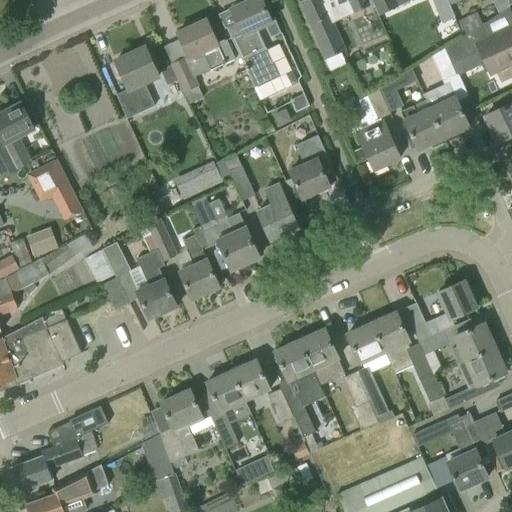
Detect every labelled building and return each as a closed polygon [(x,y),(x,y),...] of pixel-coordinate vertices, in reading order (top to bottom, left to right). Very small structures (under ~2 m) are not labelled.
[(249,0),(231,9),(239,27),(228,32),(254,88),(278,77),(257,29),(272,23),(261,0),(249,0)] [(323,0),(325,4),(334,0),(348,0),(350,3),(347,5),(352,15),(373,6),(370,0),(323,0)] [(370,0),(373,6),(378,16),(412,0),(370,0)] [(476,13),(457,21),(456,22),(463,37),(482,25),(476,13)] [(202,53),(210,71),(226,63),(235,59),(227,39),(217,43),(206,20),(177,33),(189,59),(202,53)] [(332,20),(313,29),(329,64),(348,55),(332,20)] [(444,49),(451,65),(480,51),(491,73),(511,63),(511,28),(490,38),(484,24),(482,25),(463,37),(444,49)] [(116,95),(125,113),(127,118),(155,106),(144,83),(158,76),(145,47),(115,61),(128,89),(116,95)] [(455,74),(451,65),(444,49),(431,57),(443,80),(455,74)] [(203,98),(185,59),(172,65),(190,104),(203,98)] [(412,69),(378,89),(389,112),(403,106),(396,90),(417,81),(412,69)] [(442,103),(430,109),(445,142),(458,136),(458,132),(469,127),(448,83),(435,89),(442,103)] [(390,114),(389,112),(378,89),(366,96),(370,104),(378,120),(380,119),(390,114)] [(290,100),(296,112),(309,106),(304,94),(290,100)] [(34,130),(21,104),(0,114),(0,136),(2,140),(0,140),(0,173),(2,178),(31,163),(18,137),(34,130)] [(400,158),(383,122),(382,122),(380,119),(378,120),(370,104),(362,108),(371,127),(357,134),(374,170),(400,158)] [(511,104),(485,117),(497,142),(511,135),(511,104)] [(445,142),(430,109),(416,115),(412,106),(401,112),(410,132),(418,150),(429,145),(432,148),(445,142)] [(275,115),(279,125),(290,120),(285,110),(275,115)] [(105,134),(93,138),(94,142),(112,136),(121,162),(139,155),(126,118),(102,127),(105,134)] [(295,145),(304,165),(290,171),(302,199),(330,186),(320,165),(329,161),(318,135),(295,145)] [(82,138),(68,145),(82,175),(96,168),(82,138)] [(361,149),(353,152),(357,161),(365,157),(361,149)] [(58,160),(28,175),(41,202),(53,196),(71,187),(58,160)] [(182,199),(220,180),(210,160),(172,179),(182,199)] [(255,195),(242,166),(229,171),(242,201),(255,195)] [(271,205),(257,211),(271,241),(298,228),(278,184),(265,190),(271,205)] [(251,239),(239,213),(218,223),(205,196),(191,202),(201,226),(210,247),(219,243),(223,252),(231,270),(259,257),(251,239)] [(161,218),(147,225),(158,249),(160,254),(163,262),(174,257),(178,255),(161,218)] [(219,287),(203,250),(210,247),(201,226),(193,229),(195,234),(183,240),(194,265),(180,271),(184,281),(192,299),(219,287)] [(50,228),(27,237),(34,256),(57,247),(50,228)] [(0,314),(17,308),(12,294),(49,275),(74,256),(91,246),(85,234),(3,278),(4,280),(0,281),(0,332),(0,333),(0,331),(0,314)] [(31,262),(22,238),(10,243),(19,266),(31,262)] [(117,242),(103,249),(116,277),(130,271),(117,242)] [(137,292),(139,297),(149,319),(177,307),(159,268),(165,266),(163,262),(160,254),(158,249),(157,249),(136,259),(150,287),(140,291),(138,292),(137,292)] [(0,278),(19,268),(12,256),(0,262),(0,278)] [(115,310),(129,302),(116,277),(102,284),(115,310)] [(419,342),(454,326),(451,319),(476,307),(464,281),(438,293),(447,313),(434,319),(425,322),(416,303),(403,309),(419,342)] [(443,397),(434,376),(425,355),(419,343),(410,348),(407,342),(410,341),(396,312),(372,323),(385,353),(385,352),(394,374),(413,365),(430,402),(427,404),(433,416),(449,409),(444,399),(443,397)] [(81,353),(66,320),(50,328),(50,327),(47,328),(42,317),(2,338),(0,338),(0,391),(63,364),(62,362),(81,353)] [(451,349),(458,365),(494,348),(488,335),(489,335),(484,323),(471,329),(467,320),(454,326),(419,342),(419,343),(425,355),(449,344),(449,343),(455,340),(457,346),(451,349)] [(360,364),(385,353),(372,323),(347,334),(360,364)] [(325,329),(300,340),(320,384),(332,379),(343,374),(336,359),(338,358),(325,329)] [(320,384),(300,340),(275,351),(288,381),(289,380),(291,384),(281,388),(295,418),(296,417),(304,436),(315,432),(304,406),(298,394),(320,384)] [(477,386),(506,372),(501,361),(500,361),(494,348),(458,365),(468,389),(466,390),(470,400),(481,395),(477,386)] [(256,360),(231,371),(245,400),(270,389),(256,360)] [(369,367),(356,373),(378,423),(391,418),(369,367)] [(245,400),(231,371),(206,382),(220,412),(210,416),(214,425),(226,449),(239,443),(230,422),(250,413),(245,400)] [(378,423),(356,373),(343,378),(355,404),(350,406),(361,430),(378,423)] [(281,423),(295,418),(281,388),(268,394),(281,423)] [(162,432),(160,433),(170,460),(171,462),(186,455),(179,441),(192,435),(214,425),(210,416),(203,419),(198,408),(190,390),(161,403),(174,432),(164,437),(162,432)] [(495,412),(474,422),(484,445),(493,441),(506,469),(511,466),(511,431),(505,434),(495,412)] [(484,445),(474,422),(470,413),(459,418),(457,414),(446,420),(454,438),(463,457),(448,463),(460,490),(488,477),(476,451),(485,447),(484,445)] [(48,431),(53,447),(41,451),(43,456),(12,467),(21,491),(53,479),(49,468),(97,451),(85,418),(48,431)] [(306,442),(293,448),(298,459),(311,453),(306,442)] [(385,511),(436,490),(421,456),(337,494),(344,511),(385,511)] [(153,482),(175,473),(171,462),(170,460),(148,468),(153,482)] [(56,489),(58,493),(26,505),(28,511),(79,511),(88,509),(84,500),(97,495),(96,491),(109,486),(102,466),(56,489)] [(246,466),(236,471),(242,486),(253,481),(246,466)] [(171,511),(187,511),(175,473),(153,482),(159,500),(166,497),(171,511)] [(267,478),(256,483),(261,494),(272,489),(267,478)] [(313,480),(303,485),(307,495),(317,490),(313,480)] [(282,485),(273,489),(277,498),(286,494),(282,485)] [(190,493),(186,503),(195,507),(199,496),(190,493)] [(446,511),(440,498),(412,511),(410,508),(411,508),(410,506),(397,511),(446,511)]
